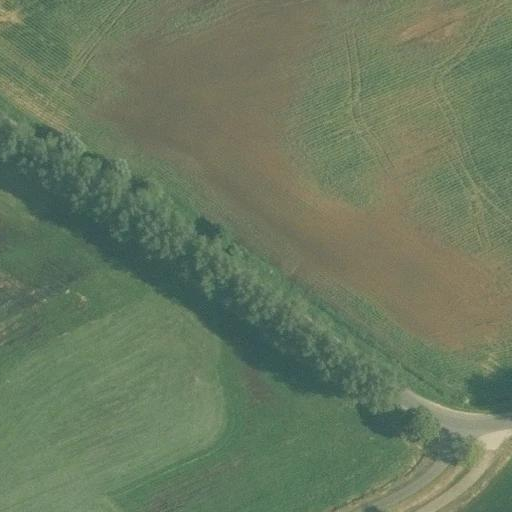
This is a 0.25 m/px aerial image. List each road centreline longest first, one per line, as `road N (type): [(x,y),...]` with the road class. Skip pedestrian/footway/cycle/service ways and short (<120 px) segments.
road 1 (unclassified): [(511,421),(448,424),(415,406),(0,117)]
road 2 (track): [(448,424),(433,470),(362,511)]
road 3 (track): [(497,424),(469,478),(422,511)]
